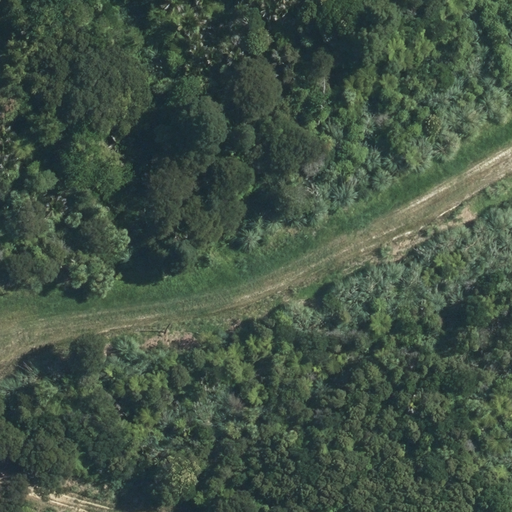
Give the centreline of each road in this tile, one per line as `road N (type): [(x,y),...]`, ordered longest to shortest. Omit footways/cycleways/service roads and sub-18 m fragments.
road 1 (track): [(511,130),(237,287),(93,300),(0,332)]
road 2 (track): [(0,462),(170,511)]
